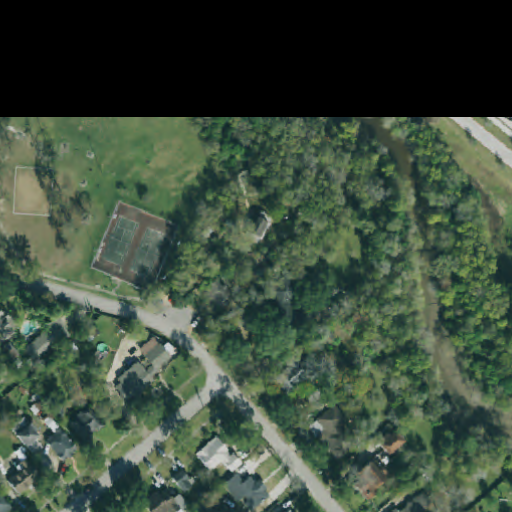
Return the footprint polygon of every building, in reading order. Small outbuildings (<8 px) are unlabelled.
[(268,223),(254,216),(247,232),(261,238),(268,223)] [(266,288),(283,317),(292,312),(286,303),(299,296),(287,275),(266,288)] [(203,290),(216,307),(230,295),(217,279),(203,290)] [(13,312),(0,312),(0,342),(13,342),(13,312)] [(24,346),(33,361),(71,337),(59,318),(45,326),(48,331),(24,346)] [(138,362),(111,387),(127,403),(174,360),(153,337),(139,350),(148,360),(141,365),(138,362)] [(284,362),(288,366),(272,381),(286,397),(309,377),(299,366),(302,364),(293,354),(284,362)] [(342,427),(349,421),(334,404),(308,427),(338,460),(357,443),(342,427)] [(70,423),(86,441),(104,426),(88,407),(70,423)] [(16,435),(26,447),(39,437),(30,424),(16,435)] [(390,455),(405,441),(394,429),(379,443),(390,455)] [(58,430),(45,442),(64,462),(78,450),(58,430)] [(241,464),(216,436),(196,455),(211,471),(222,462),(232,472),(241,464)] [(28,446),(33,454),(42,447),(37,440),(28,446)] [(20,463),(28,455),(21,446),(12,454),(20,463)] [(16,465),(20,471),(8,479),(17,494),(40,479),(27,458),(16,465)] [(379,493),(376,489),(390,476),(375,459),(351,481),(369,501),(379,493)] [(184,493),(195,483),(182,469),(171,478),(184,493)] [(238,502),(242,499),(252,511),(270,495),(252,475),(244,481),(236,473),(223,485),(238,502)] [(168,511),(183,511),(182,510),(188,505),(179,495),(173,500),(163,487),(143,504),(149,511),(168,511)] [(420,511),(433,502),(424,491),(398,511),(396,509),(392,511),(420,511)]
